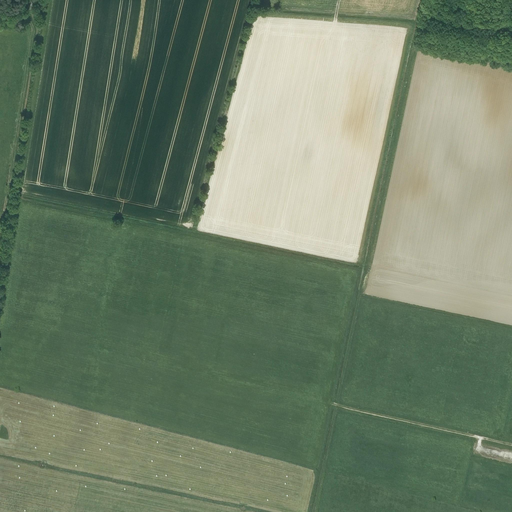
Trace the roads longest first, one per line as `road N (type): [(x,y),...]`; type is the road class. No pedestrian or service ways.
road 1 (track): [(26,0),(32,32),(0,254)]
road 2 (track): [(328,404),(511,444)]
